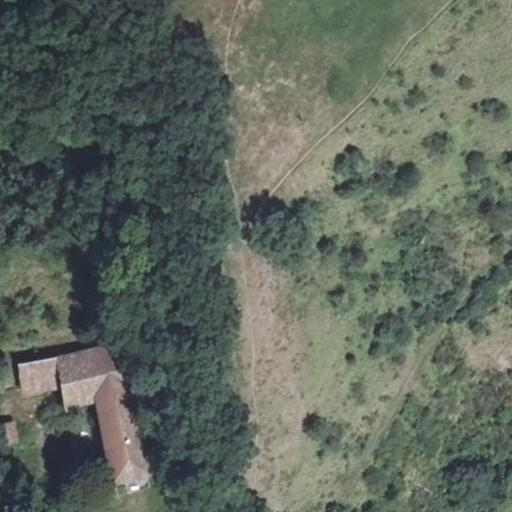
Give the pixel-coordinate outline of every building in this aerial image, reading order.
[(89,369),(124,362),(120,347),(87,354),(89,369)] [(89,369),(87,354),(21,366),(26,391),(64,384),(92,379),(89,369)] [(89,369),(92,379),(95,398),(111,483),(148,474),(124,362),(89,369)] [(92,379),(64,384),(69,403),(95,398),(92,379)] [(13,434),(11,424),(0,426),(0,444),(21,439),(20,433),(13,434)]
